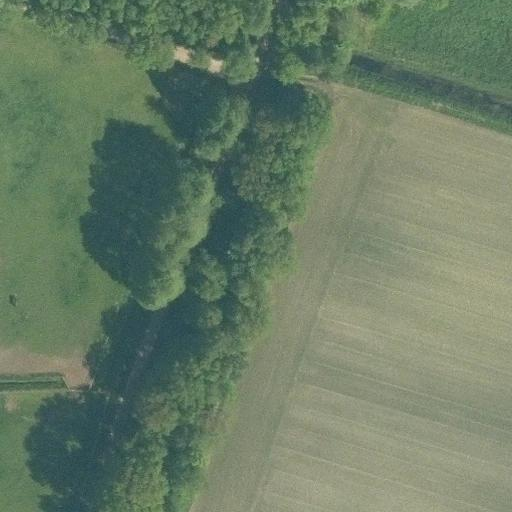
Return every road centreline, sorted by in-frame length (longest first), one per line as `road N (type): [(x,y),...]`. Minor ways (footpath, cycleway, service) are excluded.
road 1 (unclassified): [(249,75),(90,511)]
road 2 (track): [(0,1),(249,75)]
